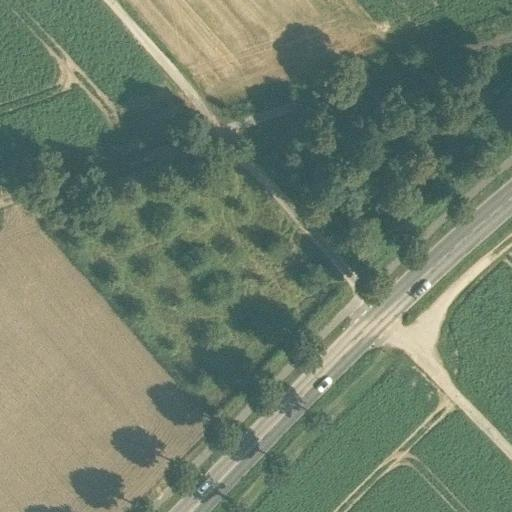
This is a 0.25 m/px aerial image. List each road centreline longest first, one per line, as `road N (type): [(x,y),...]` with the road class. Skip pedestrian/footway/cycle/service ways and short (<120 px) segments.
road 1 (track): [(0,205),(511,35)]
road 2 (secondary): [(511,200),(319,379),(191,511)]
road 3 (track): [(108,0),(384,316)]
road 4 (track): [(511,455),(384,316)]
road 5 (track): [(511,244),(412,345)]
